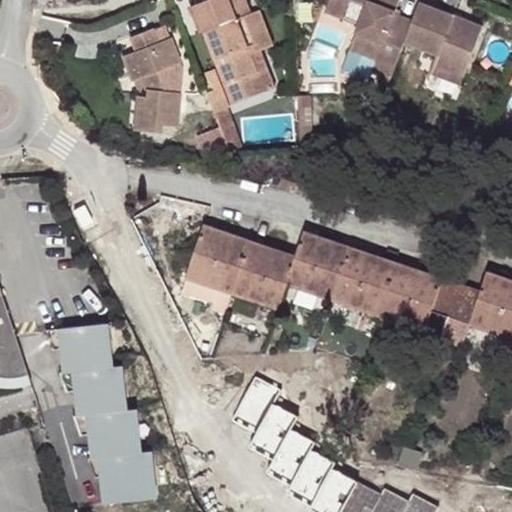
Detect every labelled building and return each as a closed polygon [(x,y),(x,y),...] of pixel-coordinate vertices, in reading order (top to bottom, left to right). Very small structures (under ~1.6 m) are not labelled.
[(249,77),(259,74),(252,55),(273,47),(260,11),(252,14),(246,0),(226,0),(194,13),(202,35),(206,33),(235,104),(256,96),(249,77)] [(351,51),(396,68),(406,42),(408,37),(413,23),(395,16),(401,0),(331,0),(327,13),(361,26),(351,51)] [(484,27),(421,3),(413,23),(408,37),(426,44),(425,50),(438,55),(434,65),(465,76),(484,27)] [(137,51),(124,56),(133,81),(144,77),(149,89),(148,96),(140,95),(135,128),(161,132),(162,124),(177,126),(181,94),(166,91),(158,71),(180,63),(172,38),(159,42),(154,29),(132,36),(137,51)] [(426,44),(408,37),(406,42),(425,50),(426,44)] [(349,58),(393,75),(396,68),(351,51),(349,58)] [(462,84),(465,76),(434,65),(432,73),(462,84)] [(269,70),(259,74),(249,77),(256,96),(276,89),(269,70)] [(217,114),(228,109),(232,108),(224,89),(210,94),(217,114)] [(300,109),(312,109),(311,97),(300,97),(300,109)] [(232,154),(245,153),(228,109),(217,114),(232,154)] [(312,109),(300,109),(301,128),(306,128),(313,127),(312,109)] [(302,147),(313,147),(313,127),(306,128),(301,128),(302,147)] [(0,361),(11,365),(28,370),(49,368),(0,218),(0,361)] [(186,277),(232,292),(234,285),(250,241),(203,225),(186,277)] [(304,231),(296,256),(289,274),(286,283),(333,299),(350,247),(304,231)] [(234,285),(232,292),(278,307),(282,295),(286,283),(289,274),(296,256),(250,241),(234,285)] [(396,263),(350,247),(333,299),(380,314),(396,263)] [(396,263),(380,314),(424,329),(431,310),(442,279),(412,268),(396,263)] [(481,291),(470,323),(511,337),(511,279),(487,272),(481,291)] [(454,282),(442,279),(431,310),(450,317),(462,285),(454,282)] [(462,285),(450,317),(470,323),(481,291),(462,285)] [(118,319),(71,322),(72,342),(74,367),(84,366),(85,386),(87,411),(97,411),(99,431),(100,456),(110,455),(112,475),(114,500),(161,496),(158,451),(148,452),(145,407),(135,408),(131,363),(121,364),(118,319)] [(71,322),(61,323),(62,340),(72,342),(71,322)] [(84,366),(74,367),(75,385),(85,386),(84,366)] [(97,411),(87,411),(88,427),(99,431),(97,411)] [(110,455),(100,456),(102,473),(112,475),(110,455)] [(204,477),(212,506),(241,497),(234,469),(204,477)]
